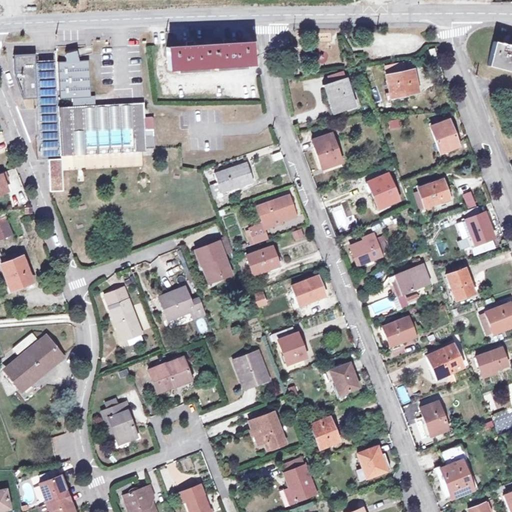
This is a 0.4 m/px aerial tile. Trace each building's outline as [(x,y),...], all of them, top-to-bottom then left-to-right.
[(166,68),(252,64),(251,42),(230,43),(222,43),(194,45),(186,45),(165,46),(166,68)] [(486,69),(511,74),(511,49),(492,45),(486,69)] [(146,147),(154,146),(153,115),(145,116),(145,101),(101,102),(96,103),(96,94),(92,94),(91,58),(79,58),(78,56),(78,53),(77,50),(76,46),(68,48),(68,58),(60,59),(62,95),(75,95),(75,104),(62,104),(64,152),(77,152),(88,151),(89,151),(100,151),(102,151),(112,151),(114,150),(124,150),(126,150),(136,150),(146,149),(146,147)] [(34,95),(38,95),(36,51),(15,52),(16,71),(24,86),(24,96),(34,95)] [(404,73),(402,66),(386,69),(388,76),(385,77),(389,96),(416,90),(412,71),(404,73)] [(327,78),(329,85),(344,80),(341,72),(327,78)] [(324,87),(333,113),(354,105),(345,79),(344,80),(329,85),(324,87)] [(427,125),(437,150),(455,143),(445,118),(427,125)] [(312,136),(322,164),(342,157),(331,129),(312,136)] [(281,150),(272,153),(275,159),(284,156),(281,150)] [(64,155),(51,156),(53,189),(66,188),(65,167),(64,155)] [(248,161),(239,163),(240,167),(223,173),(222,170),(216,172),(219,179),(212,182),(216,194),(224,191),(223,188),(240,182),(241,184),(254,179),(248,161)] [(239,163),(222,170),(223,173),(240,167),(239,163)] [(5,169),(0,170),(0,190),(7,188),(4,179),(8,177),(5,169)] [(368,180),(379,206),(397,199),(386,173),(368,180)] [(414,186),(421,205),(446,196),(440,177),(414,186)] [(278,195),(279,198),(261,205),(260,203),(255,204),(262,221),(279,214),(280,215),(280,216),(294,210),(287,192),(278,195)] [(467,233),(470,242),(489,235),(483,219),(487,218),(483,209),(479,210),(452,221),(458,237),(467,233)] [(262,223),(264,226),(281,219),(280,216),(280,215),(279,214),(262,221),(262,223)] [(0,223),(6,237),(15,233),(9,219),(0,223)] [(262,223),(248,228),(253,241),(267,236),(264,226),(262,223)] [(300,229),(292,232),(295,240),(304,237),(300,229)] [(363,234),(366,242),(351,247),(357,263),(366,260),(364,257),(372,253),(373,256),(381,253),(372,230),(363,234)] [(195,246),(201,262),(203,261),(209,276),(221,271),(222,274),(231,271),(218,238),(195,246)] [(247,255),(253,274),(278,265),(271,246),(247,255)] [(2,264),(13,288),(33,280),(23,255),(2,264)] [(405,272),(405,270),(392,275),(400,294),(428,283),(421,266),(405,272)] [(446,273),(455,298),(474,291),(465,266),(446,273)] [(291,285),(298,303),(324,293),(317,275),(291,285)] [(205,311),(199,297),(190,300),(184,285),(158,295),(167,317),(190,308),(193,315),(205,311)] [(104,294),(109,305),(128,298),(124,286),(104,294)] [(251,295),(256,306),(265,302),(262,292),(251,295)] [(109,305),(122,340),(141,332),(128,298),(109,305)] [(482,313),(491,334),(511,325),(511,317),(506,303),(482,313)] [(384,325),(391,343),(416,334),(409,315),(384,325)] [(279,339),(285,337),(282,328),(271,332),(274,340),(279,339)] [(40,341),(32,332),(14,348),(21,357),(7,369),(23,387),(33,379),(31,377),(35,374),(38,378),(64,355),(47,335),(40,341)] [(285,337),(279,339),(288,363),(305,356),(299,340),(301,339),(298,332),(285,337)] [(428,354),(437,376),(461,366),(452,344),(428,354)] [(477,354),(484,373),(497,369),(496,366),(508,362),(502,345),(477,354)] [(238,356),(243,370),(239,371),(244,386),(269,376),(258,348),(238,356)] [(174,380),(190,374),(183,355),(149,368),(158,391),(175,384),(174,380)] [(329,369),(338,392),(355,385),(350,372),(354,371),(350,361),(329,369)] [(192,377),(190,374),(174,380),(175,384),(192,377)] [(419,405),(429,433),(448,426),(438,398),(419,405)] [(103,402),(105,408),(116,404),(115,399),(103,402)] [(132,408),(129,400),(102,411),(106,419),(110,417),(120,443),(140,435),(130,409),(132,408)] [(295,408),(299,419),(307,416),(303,406),(295,408)] [(250,421),(259,444),(268,441),(271,449),(286,443),(283,434),(281,434),(279,428),(281,427),(275,412),(250,421)] [(309,421),(307,416),(299,419),(301,424),(309,421)] [(312,422),(321,448),(339,442),(333,426),(336,425),(332,416),(312,422)] [(268,441),(259,444),(262,453),(271,449),(268,441)] [(441,451),(447,464),(437,468),(447,495),(477,483),(461,442),(441,451)] [(365,466),(369,476),(392,467),(386,450),(382,452),(379,444),(359,452),(365,466)] [(284,466),(291,486),(296,500),(316,492),(303,458),(284,466)] [(62,474),(41,482),(48,503),(68,495),(66,488),(67,488),(66,485),(62,474)] [(187,500),(192,511),(212,511),(202,483),(182,491),(185,500),(187,500)] [(124,494),(126,500),(130,501),(134,511),(158,511),(154,500),(156,496),(151,484),(124,494)] [(296,500),(291,486),(286,488),(291,502),(296,500)] [(6,488),(0,489),(0,508),(10,507),(6,488)] [(68,495),(48,503),(51,511),(76,511),(73,504),(72,501),(71,502),(68,495)] [(469,507),(470,511),(490,511),(486,500),(469,507)] [(343,511),(347,511),(364,506),(362,501),(342,508),(343,511)]
